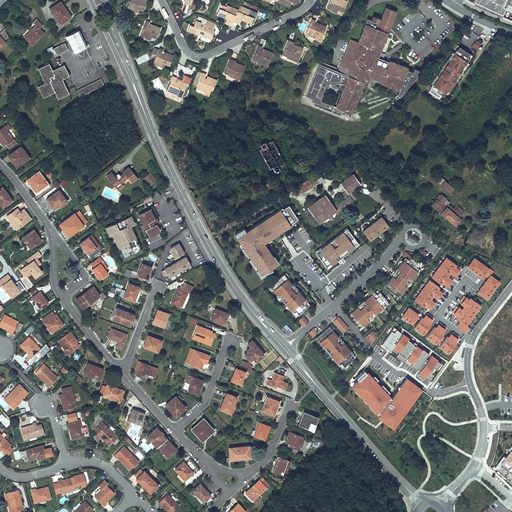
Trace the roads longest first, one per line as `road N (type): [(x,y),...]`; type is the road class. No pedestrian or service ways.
road 1 (primary): [(281,342),(211,248),(147,119)]
road 2 (residential): [(160,0),(184,48),(199,57),(311,0)]
road 3 (primary): [(407,489),(287,350)]
road 4 (residential): [(483,429),(467,355),(476,329),(511,285)]
road 5 (primary): [(90,0),(147,119)]
road 6 (primary): [(147,119),(103,0)]
